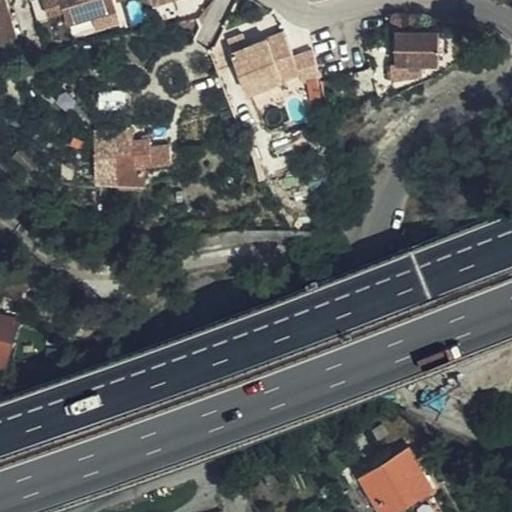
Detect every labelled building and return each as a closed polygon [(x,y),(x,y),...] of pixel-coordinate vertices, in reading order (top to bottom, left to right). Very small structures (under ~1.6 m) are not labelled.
[(0,0),(0,43),(19,38),(8,0),(0,0)] [(114,0),(62,0),(72,26),(118,11),(114,0)] [(440,27),(400,30),(401,43),(402,64),(442,61),(440,27)] [(286,35),(235,54),(250,94),(301,75),(286,35)] [(119,152),(103,153),(102,162),(102,178),(120,178),(120,181),(148,181),(146,146),(119,148),(119,152)] [(102,162),(103,153),(103,148),(84,147),(83,160),(102,162)] [(0,314),(0,302),(0,301),(0,358),(8,361),(19,319),(0,314)] [(411,445),(366,471),(391,511),(394,511),(435,487),(411,445)] [(391,511),(366,471),(361,474),(383,511),(391,511)]
